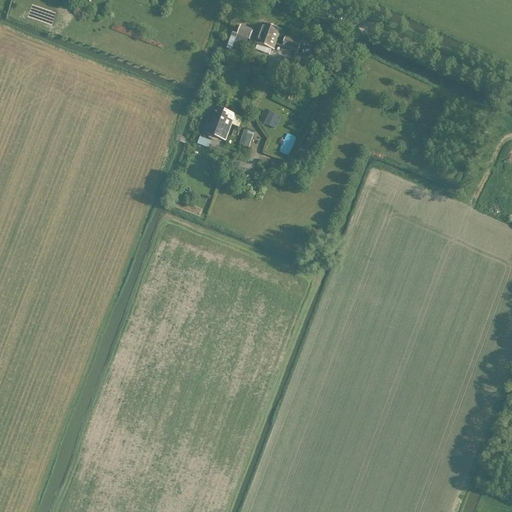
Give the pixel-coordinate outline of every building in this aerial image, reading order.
[(254,40),(258,42),(273,47),(275,42),(297,49),(301,39),(285,34),(285,36),(278,34),(280,28),(261,21),(258,30),(240,24),(237,33),(247,37),(254,39),(254,40)] [(231,48),(241,52),(247,37),(237,33),(231,48)] [(239,102),(231,104),(233,113),(241,111),(239,102)] [(234,113),(214,106),(205,133),(225,139),(234,113)] [(259,119),(267,123),(271,113),(264,110),(259,119)]
